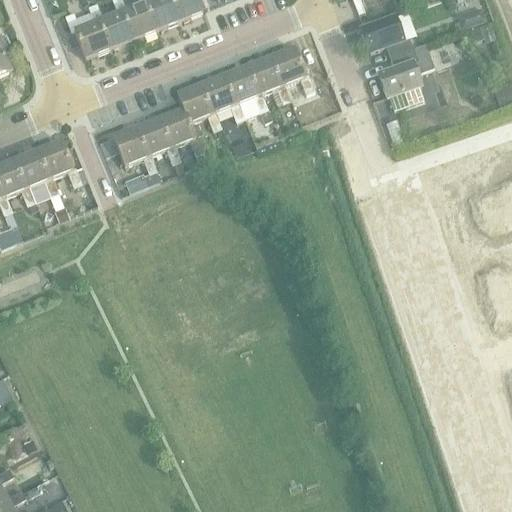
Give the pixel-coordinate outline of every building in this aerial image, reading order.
[(116,0),(112,2),(118,17),(120,16),(132,47),(155,37),(143,7),(140,8),(126,14),(120,0),(116,0)] [(137,0),(140,8),(143,7),(155,37),(179,27),(167,0),(160,0),(149,5),(147,0),(137,0)] [(167,0),(179,27),(203,18),(195,0),(167,0)] [(88,12),(94,27),(97,26),(109,56),(132,47),(120,16),(118,17),(102,23),(96,8),(89,11),(88,12)] [(481,11),(470,15),(474,27),(485,23),(481,11)] [(97,26),(94,27),(79,33),(73,18),(65,21),(72,38),(73,37),(85,65),(109,56),(97,26)] [(385,50),(389,62),(426,49),(426,47),(413,51),(409,41),(403,43),(395,20),(361,33),(369,56),(385,50)] [(491,27),(480,31),(485,44),(496,40),(491,27)] [(393,72),(378,78),(387,102),(389,101),(394,115),(408,110),(425,104),(421,93),(423,92),(417,78),(435,71),(427,49),(389,62),(393,72)] [(0,79),(10,75),(0,50),(0,79)] [(294,53),(270,62),(282,91),(284,91),(299,85),(305,100),(314,96),(308,80),(306,81),(294,53)] [(270,62),(247,71),(259,100),(261,99),(276,94),(282,109),(290,106),(284,91),(282,91),(270,62)] [(247,71),(224,81),(235,109),(238,108),(252,103),(259,118),(268,115),(261,99),(259,100),(247,71)] [(224,81),(200,90),(212,119),(215,118),(229,112),(235,127),(237,127),(242,141),(249,139),(243,124),(244,123),(238,108),(235,109),(224,81)] [(511,85),(494,92),(501,110),(511,105),(511,85)] [(177,99),(183,115),(188,128),(206,121),(212,137),(221,133),(215,118),(212,119),(200,90),(177,99)] [(183,115),(159,124),(170,153),(174,151),(190,146),(195,161),(204,157),(197,141),(202,139),(198,129),(190,132),(188,128),(183,115)] [(309,118),(297,122),(301,131),(312,126),(309,118)] [(159,124),(135,134),(146,163),(151,161),(167,155),(173,169),(180,167),(174,151),(170,153),(159,124)] [(395,126),(385,130),(394,154),(404,151),(395,126)] [(146,163),(135,134),(112,143),(118,157),(124,171),(142,164),(148,179),(144,180),(147,189),(159,184),(156,176),(157,176),(151,161),(146,163)] [(112,143),(100,148),(106,162),(118,157),(112,143)] [(62,146),(36,156),(48,184),(53,183),(67,177),(73,192),(82,189),(81,189),(88,186),(82,172),(76,174),(75,173),(73,174),(62,146)] [(233,155),(235,162),(250,156),(247,149),(233,155)] [(511,150),(497,155),(511,196),(511,150)] [(511,196),(497,155),(474,164),(489,206),(511,197),(511,196)] [(36,156),(14,165),(25,194),(29,192),(44,186),(50,201),(58,198),(52,183),(53,183),(48,184),(36,156)] [(473,164),(451,172),(466,215),(489,206),(473,164)] [(14,165),(0,170),(0,198),(2,203),(6,201),(20,196),(26,211),(28,210),(31,217),(38,215),(29,192),(25,194),(14,165)] [(428,180),(443,223),(466,215),(451,172),(428,180)] [(428,180),(404,189),(419,231),(443,223),(428,180)] [(0,212),(3,221),(12,217),(6,201),(2,203),(0,198),(0,212)] [(58,198),(50,201),(56,215),(64,211),(58,198)] [(64,211),(56,215),(60,226),(71,221),(66,210),(64,211)] [(505,233),(499,236),(504,248),(511,245),(505,233)] [(498,236),(492,239),(497,251),(504,248),(498,236)] [(457,249),(451,252),(456,264),(462,261),(457,249)] [(451,252),(444,255),(449,267),(456,264),(451,252)] [(511,264),(508,253),(499,257),(504,269),(511,265),(511,264)] [(37,255),(0,271),(0,294),(46,275),(37,255)] [(487,258),(479,261),(484,275),(492,272),(487,258)] [(478,261),(469,265),(475,279),(484,275),(478,261)] [(458,268),(449,272),(454,286),(463,282),(458,268)] [(449,272),(442,274),(447,288),(454,286),(449,272)] [(511,284),(503,288),(511,313),(511,284)] [(511,313),(503,288),(488,293),(502,331),(511,327),(511,313)] [(488,293),(473,298),(486,337),(502,331),(488,293)] [(473,298),(458,303),(472,342),(486,337),(473,298)] [(458,303),(443,308),(457,347),(472,342),(458,303)] [(2,383),(0,383),(0,410),(12,404),(2,383)] [(511,401),(497,407),(510,443),(511,441),(511,401)] [(497,407),(477,413),(491,450),(510,443),(497,407)] [(31,443),(25,446),(30,455),(32,459),(40,455),(33,442),(31,443)] [(50,462),(46,465),(50,472),(55,470),(50,462)] [(0,511),(8,508),(7,504),(0,491),(0,488),(14,481),(10,473),(0,478),(0,511)] [(36,489),(22,496),(26,503),(40,496),(36,489)] [(0,511),(11,511),(26,503),(22,496),(7,504),(8,508),(0,511)]
